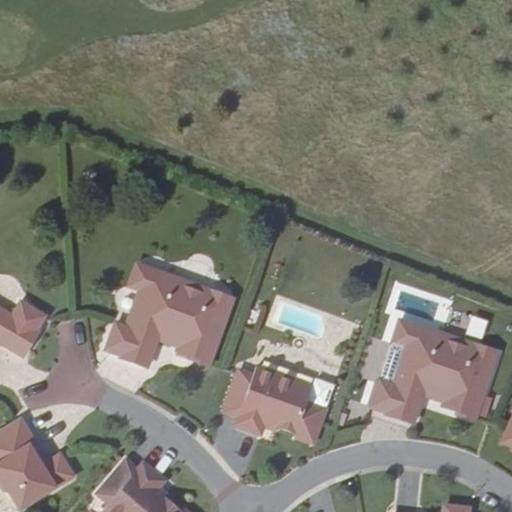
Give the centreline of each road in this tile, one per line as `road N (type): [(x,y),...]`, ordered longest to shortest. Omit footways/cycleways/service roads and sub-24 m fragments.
road 1 (residential): [(261,511),(307,471),(374,453),(447,456),(511,505)]
road 2 (residential): [(63,383),(157,427),(235,511)]
